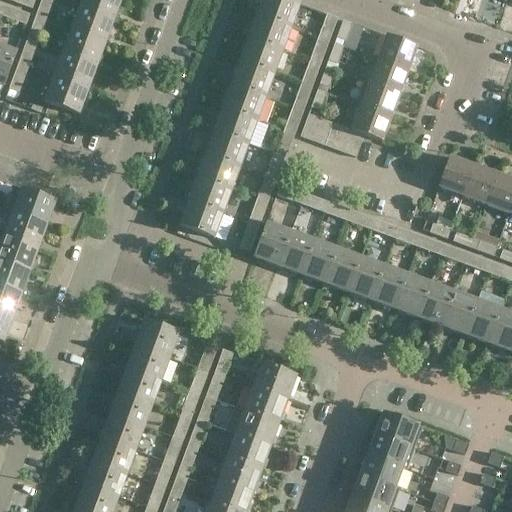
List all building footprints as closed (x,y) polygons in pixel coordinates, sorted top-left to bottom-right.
[(15,0),(14,4),(31,10),(34,0),(15,0)] [(114,9),(117,0),(81,0),(78,10),(110,21),(112,22),(117,10),(114,9)] [(285,0),(261,0),(256,16),(290,29),(299,5),(285,0)] [(40,3),(34,20),(44,24),(51,6),(40,3)] [(5,6),(2,17),(18,23),(22,13),(5,6)] [(105,33),(110,21),(78,10),(69,33),(101,45),(104,46),(108,34),(105,33)] [(326,15),(320,33),(330,37),(337,19),(326,15)] [(256,16),(247,39),(282,52),(290,29),(256,16)] [(342,21),(336,39),(345,42),(351,24),(342,21)] [(32,26),(25,43),(36,47),(42,30),(32,26)] [(101,45),(69,33),(61,56),(92,68),(95,69),(100,57),(97,56),(101,45)] [(386,37),(381,50),(377,60),(407,72),(416,48),(386,37)] [(247,39),(238,62),(273,75),(282,52),(247,39)] [(317,39),(311,55),(322,59),(328,43),(317,39)] [(334,45),(327,62),(336,65),(342,48),(334,45)] [(15,53),(0,47),(0,86),(2,87),(15,53)] [(23,49),(17,66),(27,70),(34,53),(23,49)] [(88,79),(92,68),(61,56),(52,79),(84,91),(87,92),(91,80),(88,79)] [(368,84),(398,95),(407,72),(377,60),(368,84)] [(238,62),(230,86),(265,99),(273,75),(238,62)] [(309,62),(302,79),(313,83),(319,66),(309,62)] [(325,68),(319,85),(327,89),(334,71),(325,68)] [(14,72),(5,97),(13,100),(17,97),(25,76),(14,72)] [(80,102),(84,91),(52,79),(43,103),(78,116),(83,104),(80,102)] [(359,108),(390,119),(398,95),(368,84),(359,108)] [(300,85),(294,103),(304,107),(311,89),(300,85)] [(230,86),(221,109),(256,122),(265,99),(230,86)] [(316,91),(310,109),(319,112),(325,95),(316,91)] [(31,106),(30,110),(39,114),(41,109),(31,106)] [(351,131),(352,132),(363,136),(381,142),(390,119),(359,108),(351,131)] [(221,109),(213,133),(247,145),(256,122),(221,109)] [(292,109),(285,126),(296,130),(302,113),(292,109)] [(299,138),(310,142),(319,120),(316,119),(307,116),(299,138)] [(319,120),(310,142),(322,146),(330,124),(319,120)] [(330,124),(322,146),(333,150),(341,128),(330,124)] [(344,154),(352,132),(351,131),(341,128),(333,150),(344,154)] [(283,132),(277,149),(286,152),(288,153),(294,136),(283,132)] [(363,136),(352,132),(344,154),(355,158),(363,136)] [(213,133),(204,156),(239,169),(247,145),(213,133)] [(273,155),(266,172),(277,176),(283,159),(273,155)] [(204,156),(195,179),(230,192),(239,169),(204,156)] [(461,197),(472,167),(449,158),(438,188),(461,197)] [(19,164),(7,160),(0,179),(0,182),(10,186),(19,164)] [(20,190),(21,190),(30,168),(19,164),(10,186),(20,190)] [(496,175),(472,167),(461,197),(484,206),(496,175)] [(30,168),(21,190),(33,194),(41,172),(30,168)] [(41,172),(33,194),(44,198),(52,176),(41,172)] [(511,202),(511,181),(496,175),(484,206),(508,214),(511,202)] [(264,178),(258,196),(268,199),(275,182),(264,178)] [(195,179),(187,203),(222,216),(230,192),(195,179)] [(280,186),(276,196),(292,202),(296,192),(280,186)] [(52,201),(44,198),(33,194),(21,190),(20,190),(11,214),(43,226),(46,227),(50,215),(47,214),(52,201)] [(303,194),(299,205),(316,211),(320,200),(303,194)] [(255,202),(249,218),(260,222),(266,206),(255,202)] [(222,216),(187,203),(178,226),(213,239),(222,216)] [(326,203),(323,213),(339,219),(343,209),(326,203)] [(350,211),(346,222),(363,228),(366,217),(350,211)] [(11,214),(2,237),(34,249),(37,250),(41,238),(39,237),(43,226),(11,214)] [(373,220),(369,231),(386,237),(390,226),(373,220)] [(253,259),(276,267),(289,233),(266,224),(253,259)] [(257,229),(247,225),(241,241),(252,245),(257,229)] [(429,234),(445,240),(448,231),(432,225),(429,234)] [(397,229),(393,239),(409,245),(413,235),(397,229)] [(289,233),(276,267),(300,276),(313,241),(289,233)] [(454,233),(451,242),(469,249),(472,240),(454,233)] [(2,237),(0,243),(0,262),(26,272),(28,273),(33,261),(30,260),(34,249),(2,237)] [(420,237),(416,248),(432,254),(436,243),(420,237)] [(313,241),(300,276),(323,285),(336,250),(313,241)] [(478,242),(475,251),(492,257),(495,249),(478,242)] [(443,246),(439,256),(456,262),(460,252),(443,246)] [(336,250),(323,285),(347,293),(359,258),(336,250)] [(511,254),(502,251),(499,260),(511,264),(511,254)] [(467,254),(463,265),(479,271),(483,260),(467,254)] [(359,258),(347,293),(370,302),(383,267),(359,258)] [(0,262),(0,289),(17,296),(20,297),(24,285),(21,284),(26,272),(0,262)] [(490,263),(486,274),(503,280),(507,269),(490,263)] [(383,267),(370,302),(393,310),(406,276),(383,267)] [(406,276),(393,310),(417,319),(430,284),(406,276)] [(430,284),(417,319),(440,328),(453,293),(430,284)] [(0,289),(0,315),(8,319),(11,320),(16,308),(13,307),(17,296),(0,289)] [(453,293),(440,328),(463,336),(476,301),(453,293)] [(476,301),(463,336),(487,345),(500,310),(476,301)] [(511,314),(500,310),(487,345),(510,353),(511,348),(511,314)] [(8,319),(0,315),(0,342),(3,343),(7,331),(4,330),(8,319)] [(137,346),(169,357),(178,334),(143,321),(139,333),(141,335),(137,346)] [(169,357),(137,346),(134,345),(130,357),(133,358),(129,369),(161,380),(169,357)] [(206,345),(200,361),(211,365),(216,349),(206,345)] [(214,374),(224,378),(230,362),(219,358),(214,374)] [(261,365),(252,388),(287,401),(295,378),(261,365)] [(161,380),(129,369),(126,368),(121,380),(124,381),(120,392),(152,404),(161,380)] [(197,368),(191,384),(202,388),(208,372),(197,368)] [(211,381),(205,397),(215,401),(221,385),(211,381)] [(243,411),(278,424),(287,401),(252,388),(243,411)] [(152,404),(120,392),(117,391),(113,403),(116,404),(112,416),(143,427),(152,404)] [(189,391),(183,407),(193,411),(199,395),(189,391)] [(202,405),(196,420),(207,424),(213,408),(202,405)] [(234,408),(226,432),(235,435),(269,448),(278,424),(243,411),(234,408)] [(143,427),(112,416),(109,414),(104,427),(107,428),(103,439),(135,451),(143,427)] [(180,414),(174,431),(185,435),(191,418),(180,414)] [(382,414),(374,435),(414,450),(421,428),(382,414)] [(193,428),(188,444),(198,448),(204,432),(193,428)] [(226,458),(261,471),(269,448),(235,435),(226,458)] [(366,455),(406,470),(414,450),(374,435),(366,455)] [(135,451),(103,439),(100,438),(96,450),(99,451),(94,462),(126,474),(135,451)] [(171,438),(165,454),(176,458),(182,442),(171,438)] [(464,456),(468,445),(456,441),(452,451),(464,456)] [(185,451),(179,467),(190,471),(195,455),(185,451)] [(487,464),(499,469),(499,468),(503,458),(490,454),(487,464)] [(394,488),(401,469),(406,471),(406,470),(366,455),(359,475),(399,490),(399,489),(394,488)] [(217,482),(252,494),(261,471),(226,458),(217,482)] [(126,474),(94,462),(92,461),(87,473),(90,474),(86,485),(118,497),(126,474)] [(163,461),(157,477),(167,481),(173,465),(163,461)] [(447,464),(445,471),(444,472),(457,476),(460,467),(448,462),(447,464)] [(176,475),(170,491),(181,494),(187,479),(176,475)] [(399,490),(359,475),(351,496),(391,511),(399,490)] [(491,489),(492,488),(495,480),(483,475),(479,484),(491,489)] [(209,505),(227,511),(245,511),(252,494),(217,482),(209,505)] [(112,511),(118,497),(86,485),(83,484),(78,496),(81,498),(77,509),(85,511),(112,511)] [(154,485),(148,501),(159,505),(165,488),(154,485)] [(436,495),(433,503),(445,507),(448,499),(436,494),(436,495)] [(345,511),(390,511),(391,511),(351,496),(345,511)] [(168,498),(162,511),(174,511),(178,502),(168,498)] [(429,511),(443,511),(445,507),(433,503),(430,511),(429,511)]
